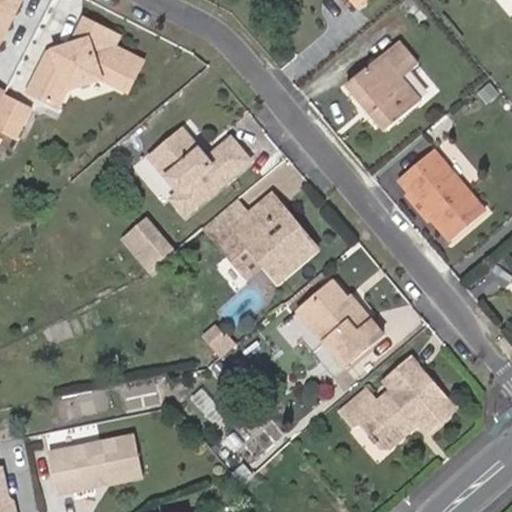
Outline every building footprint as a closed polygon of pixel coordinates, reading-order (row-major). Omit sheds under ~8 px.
[(0,0),(0,40),(2,42),(23,0),(0,0)] [(83,16),(70,41),(67,48),(60,50),(54,47),(47,49),(27,89),(56,104),(65,85),(98,74),(126,88),(142,56),(128,50),(124,58),(111,52),(115,45),(121,34),(83,16)] [(345,83),(360,100),(365,95),(377,109),(372,114),(384,128),(419,98),(401,75),(417,61),(398,38),(381,52),(345,83)] [(67,48),(70,41),(54,47),(60,50),(67,48)] [(128,50),(115,45),(111,52),(124,58),(128,50)] [(488,80),(477,89),(485,99),(496,91),(488,80)] [(0,132),(15,140),(33,106),(0,87),(0,132)] [(365,95),(360,100),(372,114),(377,109),(365,95)] [(232,135),(208,157),(204,160),(196,150),(200,147),(182,125),(149,154),(181,192),(173,198),(187,213),(251,158),(232,135)] [(204,160),(208,157),(200,147),(196,150),(204,160)] [(409,188),(431,215),(451,238),(483,210),(430,147),(398,176),(409,188)] [(427,218),(431,215),(409,188),(405,191),(427,218)] [(253,223),(241,234),(235,227),(219,239),(231,253),(246,240),(266,263),(279,278),(312,249),(279,209),(283,206),(272,193),(252,211),(247,216),(253,223)] [(235,227),(241,234),(253,223),(247,216),(252,211),(236,195),(204,222),(219,239),(235,227)] [(146,214),(120,236),(144,263),(169,241),(146,214)] [(251,276),(266,263),(246,240),(231,253),(251,276)] [(353,303),(346,295),(333,279),(298,309),(346,366),(385,333),(359,304),(352,310),(347,306),(353,303)] [(350,293),(346,295),(353,303),(347,306),(352,310),(359,304),(350,293)] [(216,327),(207,334),(221,351),(232,341),(228,336),(225,338),(216,327)] [(415,417),(418,421),(427,430),(455,407),(411,356),(384,379),(391,388),(374,403),(364,392),(341,411),(352,423),(358,418),(371,432),(368,436),(376,443),(379,441),(382,445),(389,444),(413,425),(409,422),(415,417)] [(413,425),(418,421),(415,417),(409,422),(413,425)] [(138,434),(53,451),(61,491),(146,474),(138,434)] [(2,463),(0,463),(0,511),(18,511),(14,496),(9,493),(2,463)]
